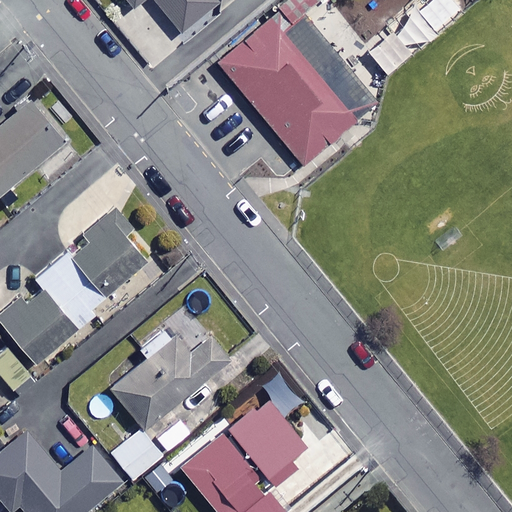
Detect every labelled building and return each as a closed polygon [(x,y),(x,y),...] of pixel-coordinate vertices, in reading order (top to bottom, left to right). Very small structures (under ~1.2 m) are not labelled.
[(220,3),(217,0),(128,0),(134,8),(143,0),(155,0),(183,33),(220,3)] [(331,47),(307,17),(304,14),(320,0),(294,0),(220,60),(303,163),(376,103),(333,50),(331,47)] [(463,12),(453,0),(428,0),(368,49),(387,72),(463,12)] [(324,3),(307,17),(331,47),(348,33),(324,3)] [(361,48),(345,61),(366,88),(382,75),(361,48)] [(0,195),(65,140),(30,100),(0,126),(0,195)] [(149,259),(111,213),(36,278),(39,282),(0,315),(0,318),(38,362),(96,313),(92,308),(149,259)] [(192,350),(169,323),(140,347),(147,355),(111,385),(145,427),(229,358),(210,335),(192,350)] [(33,377),(9,347),(0,354),(0,375),(14,392),(33,377)] [(282,511),(286,510),(271,490),(295,472),(287,461),(307,445),(270,396),(183,463),(219,511),(282,511)] [(165,451),(143,425),(112,450),(134,477),(165,451)] [(59,471),(28,431),(0,453),(0,496),(12,511),(22,504),(28,511),(86,511),(124,482),(93,444),(59,471)]
